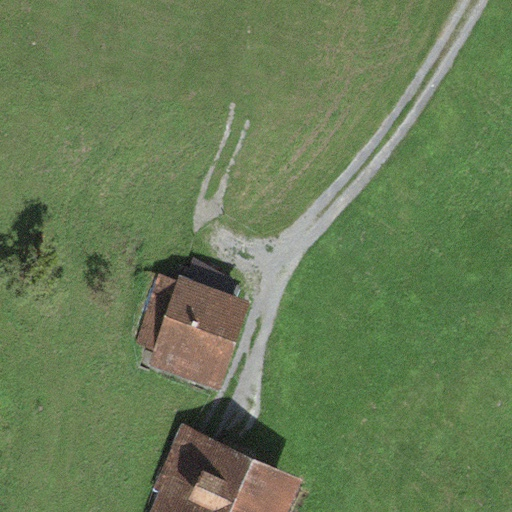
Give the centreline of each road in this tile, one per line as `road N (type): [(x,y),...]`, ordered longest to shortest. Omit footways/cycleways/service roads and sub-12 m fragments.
road 1 (track): [(237,385),(284,273),(410,102),(469,0)]
road 2 (track): [(237,385),(170,511)]
